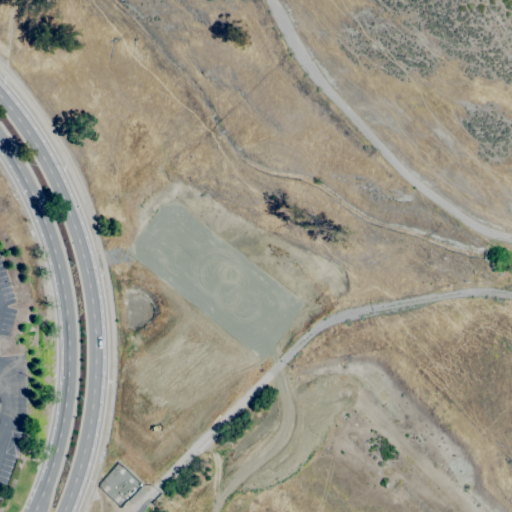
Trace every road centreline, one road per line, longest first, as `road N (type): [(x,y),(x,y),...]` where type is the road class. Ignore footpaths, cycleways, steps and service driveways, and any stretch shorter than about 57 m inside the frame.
road 1 (secondary): [(61,511),(93,394),(87,280),(47,165),(0,97)]
road 2 (track): [(211,511),(216,494),(285,434),(278,364),(331,318),(449,294),(511,298)]
road 3 (secondary): [(0,145),(32,190),(60,271),(68,326),(68,382),(49,479),(33,511)]
road 4 (track): [(511,239),(463,219),(415,184),(305,64),(269,0)]
road 5 (track): [(278,364),(133,511)]
